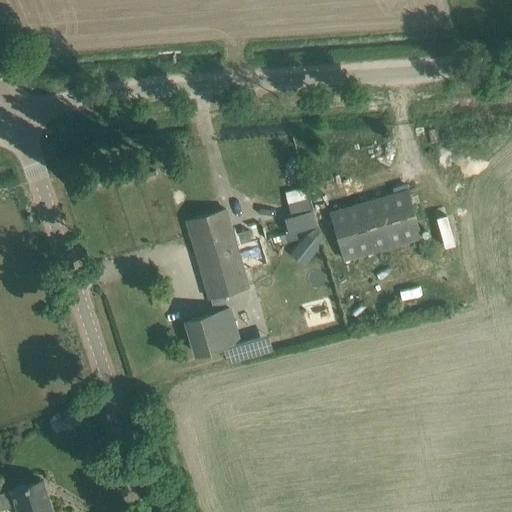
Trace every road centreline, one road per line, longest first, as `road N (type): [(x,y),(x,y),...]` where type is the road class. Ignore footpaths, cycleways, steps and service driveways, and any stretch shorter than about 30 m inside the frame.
road 1 (unclassified): [(15,129),(100,89),(511,64)]
road 2 (tertiary): [(147,511),(15,129)]
